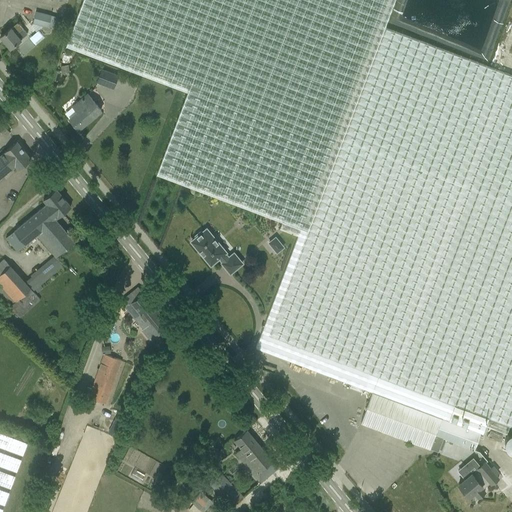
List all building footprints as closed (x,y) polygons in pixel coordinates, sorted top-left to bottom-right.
[(186,92),(156,174),(282,221),(280,228),(298,235),(256,347),(372,391),(361,422),(430,448),(435,434),(474,449),(481,432),(482,433),(485,425),(506,433),(509,426),(511,426),(511,75),(384,28),(394,0),(82,0),(65,47),(186,92)] [(57,17),(51,15),(36,12),(33,24),(48,28),(48,27),(54,29),(57,17)] [(0,36),(10,48),(28,34),(18,22),(11,28),(0,36)] [(101,70),(96,83),(113,89),(118,76),(101,70)] [(169,90),(164,93),(167,99),(172,96),(169,90)] [(88,94),(73,107),(65,113),(78,129),(101,110),(88,94)] [(0,176),(14,165),(18,170),(31,159),(17,141),(4,152),(0,155),(0,176)] [(55,257),(66,248),(74,242),(55,219),(57,217),(58,217),(71,206),(56,189),(43,200),(47,204),(14,231),(25,245),(37,235),(55,257)] [(206,229),(203,232),(200,232),(195,236),(195,239),(192,241),(211,264),(219,258),(223,262),(222,263),(230,273),(242,263),(234,253),(229,257),(225,253),(226,252),(206,229)] [(284,247),(275,237),(268,243),(277,253),(284,247)] [(20,318),(41,300),(33,291),(35,290),(37,293),(43,288),(40,285),(64,266),(58,258),(46,268),(43,264),(30,275),(32,276),(24,282),(4,259),(0,262),(0,286),(0,287),(0,286),(0,301),(7,309),(11,306),(20,318)] [(169,324),(138,287),(120,302),(143,329),(148,324),(157,335),(169,324)] [(28,336),(21,330),(19,333),(25,339),(28,336)] [(110,346),(101,347),(102,354),(111,353),(110,346)] [(122,360),(104,354),(88,397),(107,404),(122,360)] [(246,429),(234,440),(241,449),(235,453),(260,483),(278,467),(272,461),(246,429)] [(490,431),(488,437),(501,442),(503,436),(490,431)] [(389,488),(411,461),(403,454),(380,480),(389,488)] [(482,489),(484,488),(490,482),(491,484),(498,478),(495,475),(498,472),(493,466),(490,468),(485,462),(478,468),(472,473),(458,484),(461,488),(465,494),(466,493),(469,497),(474,493),(478,498),(485,492),(482,489)] [(215,465),(203,477),(232,507),(244,496),(215,465)] [(192,504),(202,511),(204,511),(213,501),(202,492),(192,504)]
